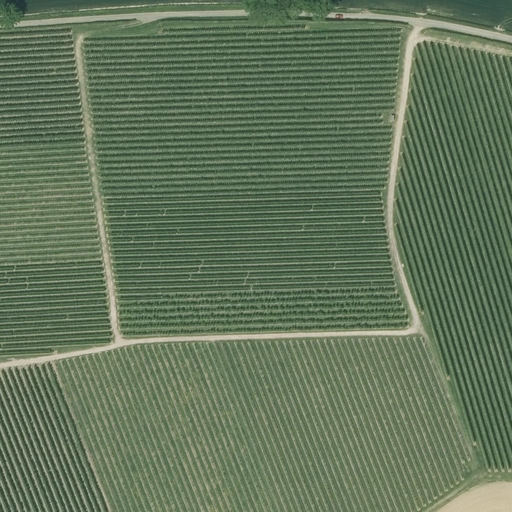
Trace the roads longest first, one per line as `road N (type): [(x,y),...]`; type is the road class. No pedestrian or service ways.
road 1 (track): [(158,15),(78,40),(114,344),(413,326),(388,225),(408,50),(422,22)]
road 2 (unclassified): [(0,25),(262,12),(413,21)]
